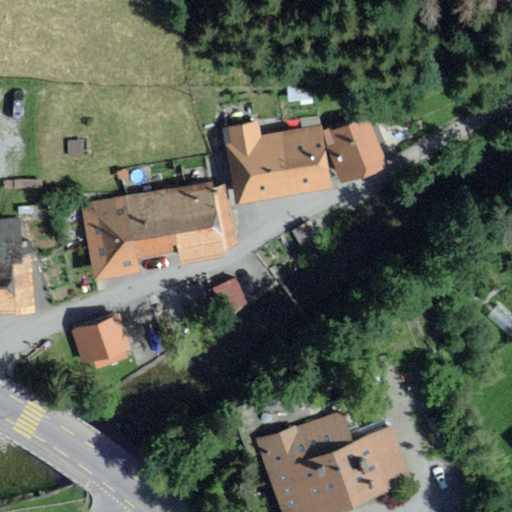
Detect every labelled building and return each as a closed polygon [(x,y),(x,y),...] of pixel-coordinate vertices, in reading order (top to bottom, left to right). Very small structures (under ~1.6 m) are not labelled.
[(358,114),(320,129),(338,177),(377,162),(358,114)] [(320,185),(309,124),(255,134),(252,121),(221,126),(224,141),(219,142),(230,202),(320,185)] [(212,246),(229,243),(219,184),(201,187),(200,182),(71,204),(84,277),(131,269),(129,256),(167,250),(169,262),(214,255),(212,246)] [(13,259),(11,218),(0,218),(0,314),(26,314),(24,259),(13,259)] [(113,314),(67,331),(82,372),(128,356),(113,314)] [(342,439),(331,409),(250,437),(276,511),(311,511),(402,481),(383,425),(342,439)]
